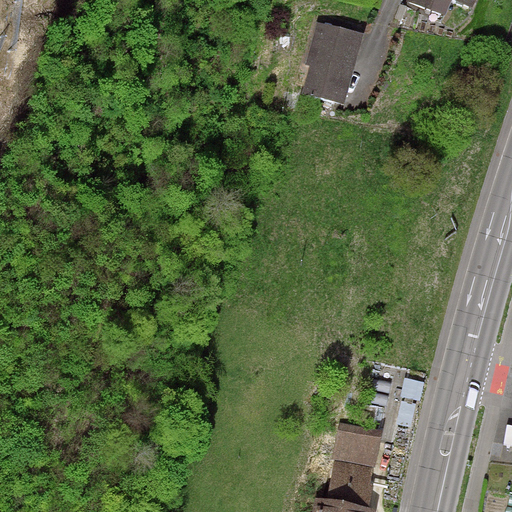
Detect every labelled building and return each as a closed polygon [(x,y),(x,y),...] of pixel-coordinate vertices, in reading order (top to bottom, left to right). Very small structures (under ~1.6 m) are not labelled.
[(406,0),(446,16),(452,0),(455,0),(472,7),(475,0),(406,0)] [(310,65),(303,93),(345,104),(364,33),(317,21),(306,64),(310,65)] [(382,431),(339,422),(332,459),(335,459),(375,467),(382,431)] [(335,459),(328,500),(369,506),(375,467),(335,459)] [(316,498),(313,511),(375,511),(376,507),(369,506),(328,500),(316,498)]
